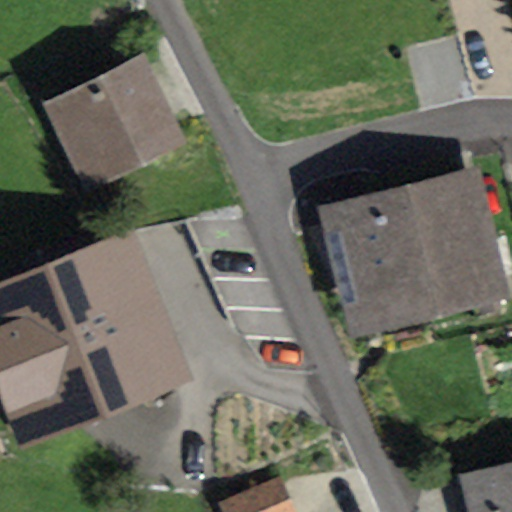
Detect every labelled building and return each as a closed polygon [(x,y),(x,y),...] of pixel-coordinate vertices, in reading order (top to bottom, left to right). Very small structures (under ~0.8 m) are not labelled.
[(81,187),(184,138),(142,49),(39,98),(81,187)] [(510,290),(477,161),(315,202),(347,331),(510,290)] [(188,373),(130,222),(0,271),(0,392),(18,438),(188,373)] [(511,511),(511,455),(459,468),(469,511),(511,511)] [(294,511),(278,473),(216,500),(221,511),(294,511)]
